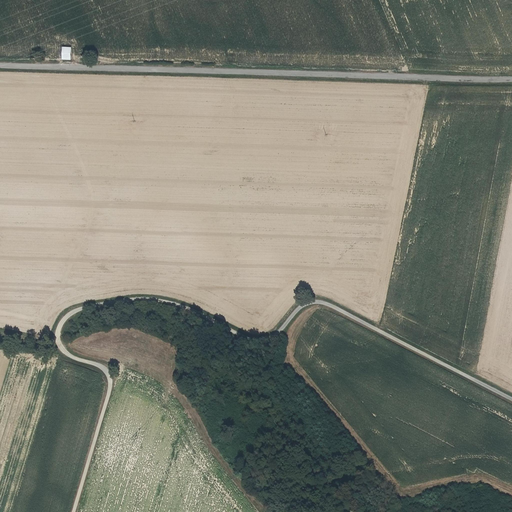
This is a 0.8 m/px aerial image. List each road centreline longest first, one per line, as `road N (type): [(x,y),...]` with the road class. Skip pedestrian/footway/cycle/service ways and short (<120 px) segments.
road 1 (unclassified): [(73,511),(110,382),(107,370),(71,357),(57,336),(70,313),(98,304),(171,302),(261,340),(301,305),(324,302),(511,399)]
road 2 (unclassified): [(0,66),(511,80)]
